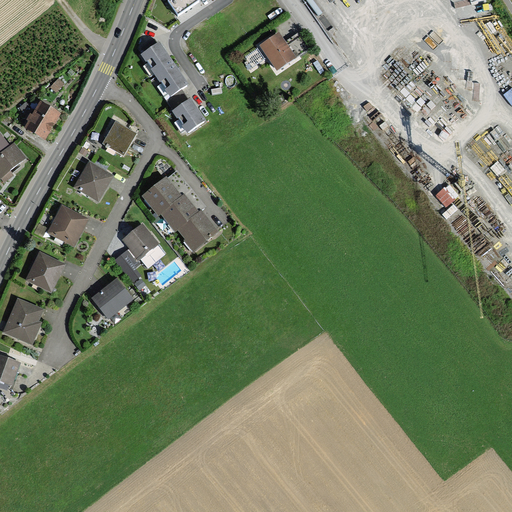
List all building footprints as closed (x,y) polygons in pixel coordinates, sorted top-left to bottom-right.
[(201,4),(199,0),(170,0),(178,16),(201,4)] [(259,47),(277,72),(296,59),(310,49),(298,33),(285,42),(279,33),(259,47)] [(153,75),(155,78),(174,65),(160,44),(141,57),(147,66),(144,67),(150,77),(153,75)] [(253,67),(264,59),(257,50),(246,57),(253,67)] [(189,87),(174,65),(155,78),(160,85),(157,87),(165,98),(169,95),(171,98),(189,87)] [(50,89),(57,95),(66,85),(58,79),(50,89)] [(179,121),(175,124),(181,133),(185,131),(188,135),(206,122),(192,102),(174,114),(179,121)] [(26,103),(20,108),(22,112),(29,106),(26,103)] [(24,130),(46,142),(61,115),(39,103),(24,130)] [(116,122),(102,144),(125,158),(138,135),(116,122)] [(0,155),(10,148),(0,135),(0,155)] [(15,144),(10,148),(0,155),(0,181),(1,183),(23,166),(22,164),(27,160),(15,144)] [(74,190),(99,204),(114,178),(89,164),(74,190)] [(167,179),(143,199),(159,218),(161,216),(173,207),(172,206),(182,198),(167,179)] [(447,208),(456,200),(447,187),(437,195),(447,208)] [(188,222),(199,214),(185,196),(182,198),(172,206),(173,207),(161,216),(175,234),(178,232),(189,223),(188,222)] [(47,235),(74,249),(89,221),(61,207),(47,235)] [(189,223),(178,232),(185,241),(184,242),(193,253),(219,233),(202,212),(199,214),(188,222),(189,223)] [(123,241),(130,249),(129,250),(138,261),(159,245),(143,225),(123,241)] [(129,250),(115,261),(132,283),(141,277),(135,269),(141,265),(138,261),(129,250)] [(26,280),(52,294),(66,265),(40,252),(26,280)] [(135,286),(129,291),(134,297),(148,286),(142,278),(134,284),(135,286)] [(115,279),(91,299),(109,320),(133,300),(115,279)] [(44,310),(17,299),(2,334),(33,347),(43,324),(39,322),(44,310)] [(0,357),(0,383),(12,388),(21,366),(0,357)]
